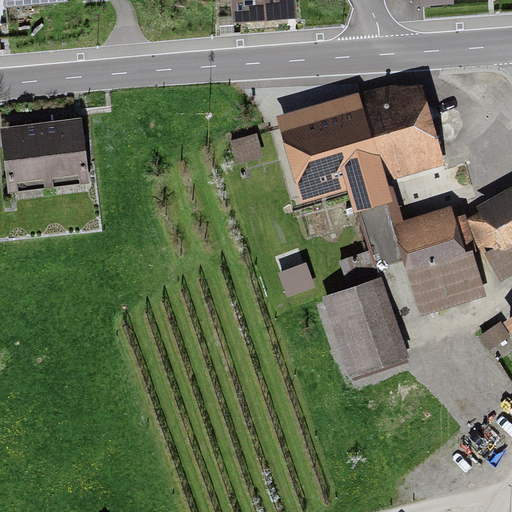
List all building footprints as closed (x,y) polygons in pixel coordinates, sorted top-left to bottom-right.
[(4,0),(6,10),(66,5),(65,0),(4,0)] [(296,0),(231,0),(232,20),(298,16),(296,0)] [(416,0),(418,15),(452,12),(451,0),(416,0)] [(394,93),(276,125),(302,212),(346,203),(350,214),(386,204),(381,189),(445,173),(421,92),(394,93)] [(81,119),(0,127),(0,144),(4,184),(87,175),(81,119)] [(257,134),(233,140),(239,164),(264,158),(257,134)] [(511,194),(462,223),(498,286),(511,278),(511,194)] [(449,212),(392,229),(419,320),(482,301),(468,254),(462,256),(449,212)] [(315,285),(307,261),(279,270),(288,295),(315,285)] [(377,281),(321,302),(352,385),(408,364),(377,281)] [(511,318),(501,326),(511,342),(511,318)]
